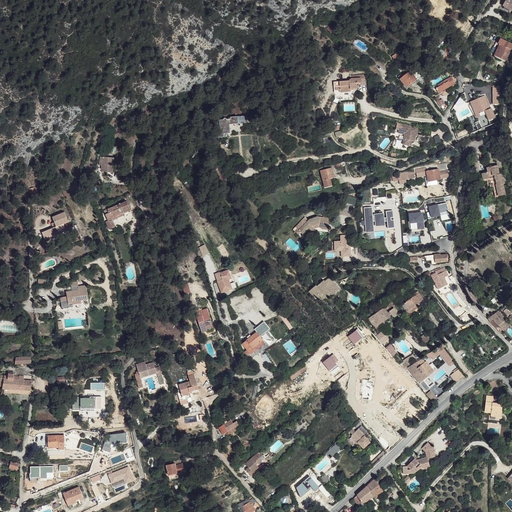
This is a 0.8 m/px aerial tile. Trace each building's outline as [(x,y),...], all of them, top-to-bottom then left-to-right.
[(511,0),(504,0),(505,1),(502,5),(505,7),(509,9),(511,11),(511,14),(511,0)] [(511,43),(501,38),(498,43),(500,44),(503,45),(497,57),(506,61),(511,47),(511,43)] [(503,45),(500,44),(494,55),(497,57),(503,45)] [(435,56),(441,61),(449,51),(446,49),(443,51),(440,49),(435,56)] [(398,76),(406,87),(416,79),(421,76),(417,72),(413,75),(410,71),(404,76),(402,73),(398,76)] [(349,81),(335,82),(335,90),(340,89),(340,92),(351,91),(350,89),(357,88),(357,83),(365,82),(364,74),(351,75),(351,78),(350,78),(350,79),(349,80),(349,81)] [(435,88),(438,93),(455,83),(452,78),(453,77),(452,76),(443,81),(444,81),(437,85),(438,87),(435,88)] [(416,79),(406,87),(407,88),(417,81),(416,79)] [(490,108),(484,95),(473,100),(480,116),(486,114),(492,111),(491,108),(490,108)] [(434,99),(437,103),(440,106),(444,103),(442,100),(440,101),(437,97),(434,99)] [(473,100),(470,101),(477,117),(480,116),(473,100)] [(492,111),(486,114),(488,119),(495,117),(492,111)] [(219,120),(220,128),(217,128),(218,137),(224,137),(224,134),(228,133),(227,125),(230,124),(247,123),(246,117),(245,117),(245,115),(238,116),(235,115),(233,116),(228,117),(228,119),(226,119),(225,118),(223,118),(223,119),(219,120)] [(411,126),(397,124),(396,129),(399,130),(398,133),(405,134),(406,135),(405,139),(404,138),(403,144),(411,146),(412,141),(414,141),(416,136),(414,135),(414,133),(417,134),(418,129),(411,128),(411,126)] [(114,158),(102,157),(102,165),(101,172),(113,173),(114,158)] [(480,177),(481,183),(489,181),(490,188),(493,187),(495,197),(506,194),(504,184),(505,183),(503,177),(502,177),(502,176),(501,175),(501,174),(500,174),(498,165),(486,167),(487,172),(481,173),(482,176),(480,177)] [(321,170),(325,187),(332,186),(330,178),(334,177),(332,168),(321,170)] [(426,171),(428,182),(440,179),(439,172),(438,168),(426,171)] [(448,170),(439,172),(440,179),(449,177),(448,170)] [(107,209),(109,213),(105,214),(108,220),(112,218),(113,220),(125,214),(128,221),(135,218),(126,200),(107,209)] [(52,218),(55,222),(56,226),(53,227),(42,232),(45,240),(60,233),(59,232),(66,229),(64,223),(68,222),(64,212),(52,218)] [(323,217),(317,216),(309,219),(308,220),(307,221),(304,218),(295,227),(298,229),(299,230),(301,232),(304,235),(308,231),(310,233),(314,228),(318,227),(322,227),(322,229),(328,229),(330,217),(323,217)] [(108,220),(107,221),(110,228),(116,226),(113,220),(112,218),(108,220)] [(205,244),(198,247),(202,256),(209,253),(205,244)] [(440,254),(424,256),(425,257),(426,257),(426,261),(431,260),(432,263),(433,265),(436,264),(436,263),(448,261),(447,254),(440,255),(440,254)] [(432,277),(438,289),(448,284),(445,279),(444,277),(448,275),(446,270),(445,270),(444,267),(435,271),(437,274),(435,275),(434,273),(432,274),(433,276),(432,277)] [(215,274),(221,293),(232,289),(228,279),(231,278),(230,275),(232,275),(230,269),(220,273),(220,272),(215,274)] [(309,291),(316,299),(320,296),(322,299),(331,292),(333,294),(337,291),(336,289),(338,287),(329,277),(324,281),(326,284),(325,285),(322,282),(317,286),(316,285),(309,291)] [(182,284),(184,294),(190,292),(188,283),(182,284)] [(67,292),(68,300),(72,300),(73,305),(76,304),(77,306),(78,307),(79,307),(80,307),(81,306),(81,305),(81,303),(81,300),(88,299),(86,285),(78,287),(79,290),(79,292),(74,293),(72,291),(67,292)] [(404,303),(408,308),(405,310),(408,314),(415,309),(413,307),(416,304),(423,300),(417,291),(409,297),(410,299),(404,303)] [(68,302),(66,302),(67,308),(77,306),(76,304),(73,305),(72,300),(68,300),(68,302)] [(368,319),(374,328),(391,316),(384,307),(368,319)] [(207,330),(206,327),(212,325),(207,309),(199,311),(199,309),(195,311),(202,332),(207,330)] [(498,324),(498,325),(499,325),(501,328),(508,323),(499,311),(487,319),(490,322),(493,319),(498,324)] [(461,318),(465,323),(472,319),(468,315),(461,318)] [(287,320),(284,322),(290,329),(293,327),(287,320)] [(265,343),(263,340),(260,335),(262,333),(260,330),(251,336),(248,339),(242,344),(251,354),(254,351),(255,352),(265,343)] [(382,330),(375,335),(382,345),(389,339),(382,330)] [(425,334),(420,337),(424,343),(428,340),(425,334)] [(392,356),(397,352),(390,344),(385,348),(392,356)] [(426,356),(431,362),(440,355),(450,367),(455,362),(441,344),(426,356)] [(332,356),(334,360),(337,364),(340,367),(342,366),(348,374),(357,367),(350,359),(351,358),(347,353),(341,358),(339,356),(340,356),(337,352),(332,356)] [(407,368),(419,383),(423,380),(434,371),(426,361),(417,368),(413,364),(407,368)] [(136,364),(139,373),(139,374),(148,371),(149,375),(157,373),(158,376),(162,374),(159,367),(155,368),(153,362),(146,364),(145,362),(136,364)] [(303,364),(288,375),(292,380),(307,369),(303,364)] [(455,381),(463,375),(458,369),(450,375),(455,381)] [(188,375),(190,381),(175,385),(179,396),(190,393),(192,392),(192,390),(198,389),(194,374),(188,375)] [(13,378),(4,378),(4,379),(3,385),(2,388),(31,390),(32,380),(23,379),(19,379),(13,378)] [(495,380),(487,384),(488,385),(489,389),(497,385),(495,380)] [(433,401),(437,396),(430,389),(426,394),(433,401)] [(486,396),(484,412),(491,413),(490,416),(496,417),(497,413),(501,414),(503,404),(493,403),(493,396),(486,396)] [(219,427),(223,434),(229,430),(235,427),(239,424),(237,421),(233,423),(231,419),(227,422),(226,421),(224,422),(225,423),(219,427)] [(368,433),(361,426),(355,432),(353,429),(350,432),(353,434),(352,435),(364,448),(371,441),(365,435),(368,433)] [(48,436),(48,447),(47,448),(47,450),(49,450),(49,447),(59,447),(59,449),(65,449),(64,435),(48,436)] [(325,453),(327,455),(329,453),(332,456),(339,450),(338,449),(340,447),(335,442),(329,449),(330,449),(325,453)] [(427,443),(421,448),(425,452),(431,448),(427,443)] [(431,448),(425,452),(427,457),(427,459),(434,456),(431,448)] [(245,463),(248,467),(250,469),(253,472),(259,466),(260,468),(268,461),(258,451),(245,463)] [(407,466),(414,473),(420,467),(423,469),(430,467),(427,459),(427,457),(420,460),(418,461),(415,458),(407,466)] [(17,469),(19,462),(11,460),(10,463),(10,465),(9,467),(17,469)] [(166,465),(167,470),(168,473),(168,475),(177,474),(177,472),(184,471),(183,465),(176,466),(175,464),(166,465)] [(250,469),(248,470),(252,476),(260,468),(259,466),(253,472),(250,469)] [(408,470),(407,466),(403,467),(404,475),(414,473),(410,469),(408,470)] [(292,467),(285,473),(291,480),(298,473),(292,467)] [(367,486),(373,496),(375,495),(378,493),(383,491),(378,483),(387,475),(384,472),(376,480),(375,478),(367,486)] [(325,482),(329,478),(325,474),(321,478),(325,482)] [(301,476),(290,486),(292,493),(305,480),(301,476)] [(318,487),(328,498),(331,495),(322,484),(318,487)] [(354,498),(358,505),(362,503),(365,501),(367,500),(373,496),(367,486),(357,495),(354,498)] [(63,493),(68,506),(74,503),(73,501),(75,500),(76,502),(77,501),(77,503),(79,502),(78,499),(83,497),(79,487),(63,493)] [(237,504),(242,511),(252,511),(254,511),(252,507),(254,506),(256,501),(253,498),(250,500),(249,498),(237,504)]
